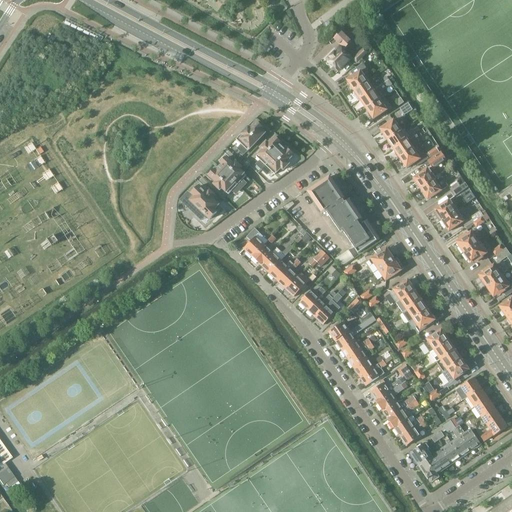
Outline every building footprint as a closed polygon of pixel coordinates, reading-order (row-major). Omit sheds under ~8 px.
[(340,31),(333,38),(343,49),(351,41),(340,31)] [(356,63),(371,48),(368,44),(352,59),(356,63)] [(332,65),(338,71),(350,59),(339,48),(327,60),(327,62),(330,65),(332,65)] [(353,76),(346,80),(350,86),(349,87),(351,90),(353,90),(354,92),(369,82),(368,82),(369,81),(365,75),(367,74),(368,71),(362,63),(350,72),(353,76)] [(369,82),(354,92),(355,93),(354,95),(356,97),(358,97),(360,101),(389,81),(386,76),(371,86),(369,82)] [(365,108),(366,109),(381,99),(378,94),(392,85),(389,81),(360,101),(362,103),(361,105),(363,108),(365,108)] [(395,101),(399,106),(404,103),(400,97),(395,101)] [(381,99),(366,109),(365,111),(367,113),(369,114),(373,120),(388,109),(381,99)] [(404,115),(412,110),(408,103),(399,108),(404,115)] [(383,136),(385,139),(386,139),(387,141),(401,131),(402,129),(395,119),(380,129),(383,134),(383,136)] [(244,131),(236,140),(237,141),(240,144),(237,148),(244,155),(247,151),(248,151),(265,133),(261,130),(263,129),(261,127),(261,126),(261,127),(258,124),(256,122),(250,129),(248,131),(247,129),(245,132),(244,131)] [(401,131),(387,141),(388,141),(388,143),(389,146),(391,146),(394,150),(416,135),(413,129),(404,135),(401,131)] [(416,135),(394,150),(395,152),(395,154),(397,156),(398,157),(399,159),(413,149),(409,144),(418,138),(416,135)] [(256,157),(265,166),(283,148),(280,145),(281,143),(280,142),(279,141),(277,139),(276,138),(276,139),(274,137),(266,146),(265,144),(261,148),(263,150),(256,157)] [(436,147),(428,152),(431,157),(439,152),(436,147)] [(285,150),(283,148),(265,166),(274,175),(281,168),(282,168),(286,164),(285,164),(293,155),(292,154),(291,153),(289,151),(288,150),(287,149),(285,150)] [(413,149),(399,159),(400,159),(400,161),(401,163),(403,164),(406,169),(415,163),(417,166),(424,162),(419,154),(417,155),(413,149)] [(440,154),(428,162),(433,170),(445,161),(440,154)] [(219,168),(237,185),(246,176),(239,169),(240,168),(236,164),(235,165),(227,157),(225,158),(224,159),(225,159),(222,161),(221,162),(222,162),(220,164),(222,165),(219,168)] [(228,195),(237,185),(219,168),(216,171),(215,169),(213,171),(211,174),(210,174),(210,175),(209,176),(228,195)] [(437,178),(438,180),(441,178),(439,175),(434,178),(428,169),(413,179),(417,184),(416,186),(418,189),(420,189),(420,190),(437,178)] [(325,211),(343,199),(344,198),(330,177),(307,192),(321,214),(325,211)] [(437,178),(420,190),(421,191),(421,193),(423,195),(425,196),(428,200),(443,190),(440,186),(438,187),(435,182),(438,180),(437,178)] [(459,187),(459,186),(456,182),(447,187),(451,192),(459,187)] [(194,197),(190,201),(195,206),(193,207),(199,213),(200,211),(209,220),(211,218),(211,219),(211,218),(216,213),(217,212),(216,212),(217,212),(214,209),(218,205),(212,199),(213,197),(207,191),(206,193),(199,186),(198,187),(198,186),(197,187),(193,192),(192,193),(191,194),(194,197)] [(459,187),(451,192),(454,197),(462,192),(459,187)] [(343,199),(325,211),(340,233),(343,231),(343,232),(361,219),(362,219),(349,200),(346,203),(343,199)] [(441,220),(442,221),(455,212),(451,206),(452,205),(449,200),(434,210),(438,215),(437,217),(439,219),(441,220)] [(455,212),(442,221),(442,222),(442,223),(444,226),(446,227),(449,232),(462,223),(465,228),(473,223),(481,218),(480,218),(483,216),(479,211),(464,222),(457,211),(455,212)] [(481,218),(473,223),(476,228),(483,222),(481,218)] [(363,223),(361,219),(343,232),(358,254),(379,239),(367,221),(363,223)] [(264,245),(255,237),(259,233),(254,229),(247,237),(251,241),(243,249),(247,253),(248,254),(250,257),(251,257),(252,258),(264,245)] [(464,253),(478,244),(474,238),(476,236),(472,232),(466,236),(466,235),(459,240),(460,240),(456,243),(460,247),(459,248),(459,249),(461,252),(463,253),(463,252),(464,253)] [(303,240),(306,243),(311,238),(308,235),(303,240)] [(478,244),(464,253),(464,254),(464,255),(464,256),(466,259),(467,259),(468,259),(471,264),(475,261),(475,262),(482,258),(481,257),(487,253),(483,247),(481,249),(478,244)] [(261,266),(272,253),(264,245),(252,258),(253,258),(253,260),(256,262),(257,262),(261,266)] [(276,249),(272,253),(261,266),(264,269),(264,270),(266,273),(268,272),(269,274),(281,261),(293,249),(289,245),(281,254),(276,249)] [(494,257),(504,250),(500,246),(491,252),(494,257)] [(378,269),(394,259),(391,254),(390,255),(386,249),(369,261),(372,265),(374,263),(378,269)] [(505,250),(504,250),(494,257),(499,263),(509,256),(505,250)] [(321,251),(309,264),(312,267),(316,263),(321,267),(329,258),(321,251)] [(394,259),(378,269),(383,276),(381,278),(384,282),(400,271),(397,265),(398,265),(394,259)] [(297,260),(293,265),(277,281),(281,285),(281,286),(283,288),(284,288),(285,289),(297,277),(292,272),(300,263),(297,260)] [(281,261),(269,274),(270,274),(270,276),(272,278),(273,278),(277,281),(293,265),(290,262),(286,266),(281,261)] [(486,287),(500,277),(505,274),(501,267),(498,269),(495,265),(488,269),(488,268),(482,272),(482,273),(479,275),(482,280),(482,282),(484,285),(486,285),(486,287)] [(352,266),(343,272),(347,277),(356,271),(352,266)] [(332,275),(336,279),(340,275),(336,271),(332,275)] [(297,277),(285,289),(286,290),(286,292),(289,294),(290,294),(294,297),(309,281),(300,273),(297,277)] [(500,277),(486,287),(487,287),(487,289),(489,292),(490,292),(493,297),(497,295),(502,292),(505,296),(511,291),(511,277),(506,282),(506,281),(504,282),(500,277)] [(400,300),(414,291),(407,281),(391,292),(394,295),(396,294),(400,300)] [(308,311),(319,299),(325,292),(322,288),(315,296),(311,291),(300,303),(301,304),(301,305),(303,308),(305,308),(308,311)] [(315,318),(338,294),(334,290),(322,302),(319,299),(308,311),(309,312),(309,313),(311,315),(312,315),(315,318)] [(364,301),(373,295),(369,290),(360,296),(364,301)] [(414,291),(400,300),(396,303),(403,313),(421,301),(418,297),(419,295),(416,291),(415,291),(414,291)] [(338,294),(315,318),(319,321),(319,322),(321,324),(322,324),(323,326),(334,314),(330,310),(342,297),(338,294)] [(379,302),(376,297),(367,302),(371,308),(379,302)] [(505,316),(511,311),(511,297),(499,307),(502,311),(501,312),(504,316),(505,315),(505,316)] [(356,299),(348,308),(353,313),(362,304),(356,299)] [(421,301),(403,313),(409,323),(428,310),(427,310),(428,308),(425,304),(424,304),(421,301)] [(424,327),(434,320),(428,310),(409,323),(413,329),(416,328),(419,332),(425,328),(424,327)] [(336,341),(373,316),(371,312),(347,328),(343,323),(342,324),(340,322),(334,326),(336,328),(330,333),(331,334),(331,335),(332,338),(334,338),(336,341)] [(373,316),(336,341),(338,345),(338,346),(340,349),(341,349),(342,350),(355,341),(352,336),(376,320),(373,316)] [(382,317),(376,320),(381,327),(386,324),(382,317)] [(391,330),(386,324),(381,327),(386,334),(391,330)] [(430,353),(448,340),(441,330),(425,341),(424,344),(430,353)] [(404,338),(395,344),(399,349),(407,343),(404,338)] [(355,341),(342,350),(343,352),(343,353),(344,356),(346,356),(348,359),(372,343),(369,339),(359,346),(355,341)] [(430,353),(429,353),(430,353),(437,362),(455,350),(452,347),(453,346),(450,341),(448,341),(448,340),(430,353)] [(372,343),(348,359),(350,363),(350,364),(352,367),(353,367),(354,368),(367,359),(364,354),(375,347),(372,343)] [(409,346),(401,352),(405,358),(413,352),(409,346)] [(455,350),(437,362),(443,372),(461,360),(461,359),(461,358),(459,354),(457,354),(455,350)] [(367,359),(354,368),(355,370),(355,371),(356,374),(358,374),(360,377),(373,367),(367,359)] [(450,383),(468,370),(461,360),(443,372),(444,372),(443,373),(450,383)] [(365,384),(366,386),(384,374),(381,369),(386,365),(383,361),(379,363),(379,364),(373,367),(360,377),(362,381),(362,382),(364,384),(365,384)] [(420,368),(414,372),(419,379),(424,375),(420,368)] [(384,383),(370,393),(372,394),(371,396),(373,398),(374,398),(376,401),(404,383),(405,382),(403,378),(387,388),(384,383)] [(474,378),(461,387),(468,397),(480,388),(478,384),(478,383),(476,380),(475,380),(474,378)] [(382,411),(396,401),(393,397),(407,387),(404,383),(376,401),(379,405),(378,406),(380,409),(381,409),(382,411)] [(480,388),(468,397),(474,407),(487,398),(484,394),(485,394),(483,390),(482,390),(480,388)] [(436,389),(428,395),(431,400),(440,395),(436,389)] [(389,420),(416,400),(413,396),(399,406),(396,401),(382,411),(383,412),(383,413),(385,416),(386,416),(389,420)] [(481,417),(494,408),(491,404),(492,404),(489,400),(487,398),(474,407),(481,417)] [(419,405),(416,400),(389,420),(391,423),(390,424),(392,427),(393,427),(394,428),(408,419),(405,414),(419,405)] [(443,406),(438,409),(446,420),(450,417),(443,406)] [(488,426),(500,418),(498,414),(499,414),(496,410),(495,410),(494,408),(481,417),(488,426)] [(421,417),(411,424),(408,419),(394,428),(395,430),(395,431),(397,434),(398,434),(400,437),(424,421),(421,417)] [(450,421),(455,428),(459,425),(454,418),(450,421)] [(479,435),(484,442),(494,435),(494,436),(507,428),(505,424),(503,420),(502,420),(500,418),(488,426),(489,428),(479,435)] [(424,421),(400,437),(403,441),(402,442),(404,444),(405,444),(407,446),(420,437),(417,432),(427,425),(424,421)] [(459,438),(452,443),(461,457),(466,453),(466,451),(468,450),(469,450),(470,450),(461,437),(459,433),(455,428),(450,421),(442,426),(445,430),(447,429),(450,428),(451,429),(452,428),(459,438)] [(461,437),(470,450),(471,449),(471,448),(473,447),(475,447),(480,444),(471,430),(461,437)] [(440,432),(432,438),(435,442),(443,436),(440,432)] [(430,450),(425,443),(410,453),(419,465),(430,458),(426,452),(430,450)] [(448,458),(451,463),(452,462),(452,461),(454,460),(455,460),(461,457),(452,443),(442,450),(444,453),(445,453),(448,458)] [(0,445),(0,481),(3,486),(3,485),(5,484),(8,488),(10,487),(17,482),(4,463),(12,458),(2,444),(0,446),(0,445)] [(449,463),(451,463),(448,458),(445,453),(444,453),(442,450),(436,453),(439,457),(432,462),(433,464),(430,466),(436,474),(436,473),(447,466),(447,464),(449,463)] [(432,462),(430,458),(419,465),(428,479),(429,478),(432,482),(439,477),(436,473),(436,474),(430,466),(433,464),(432,462)] [(511,511),(511,497),(491,511),(511,511)]
